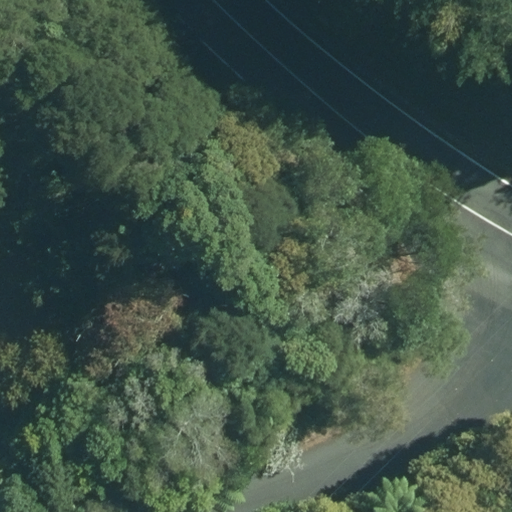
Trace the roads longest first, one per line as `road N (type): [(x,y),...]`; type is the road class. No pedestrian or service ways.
road 1 (tertiary): [(511,232),(306,91),(212,0)]
road 2 (residential): [(511,327),(396,441),(233,511)]
